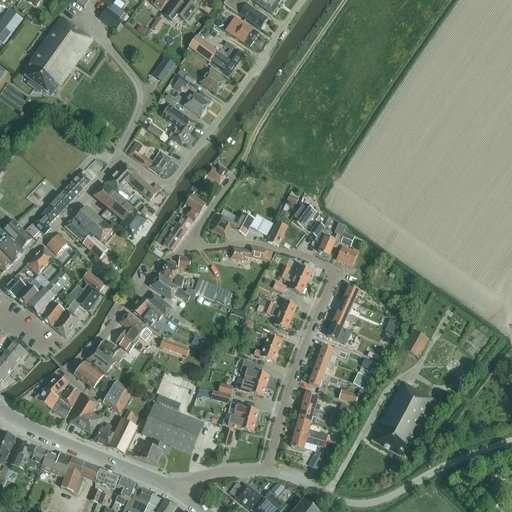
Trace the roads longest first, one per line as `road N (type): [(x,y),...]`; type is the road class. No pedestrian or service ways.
road 1 (residential): [(0,285),(120,158),(161,182),(175,176),(301,0)]
road 2 (residential): [(266,471),(337,272),(254,243),(189,246)]
road 3 (unclassified): [(266,471),(332,500),(371,503),(511,441)]
road 4 (secondary): [(182,494),(0,409)]
road 5 (track): [(241,167),(264,117),(345,0)]
road 6 (residential): [(64,375),(167,257),(189,246)]
